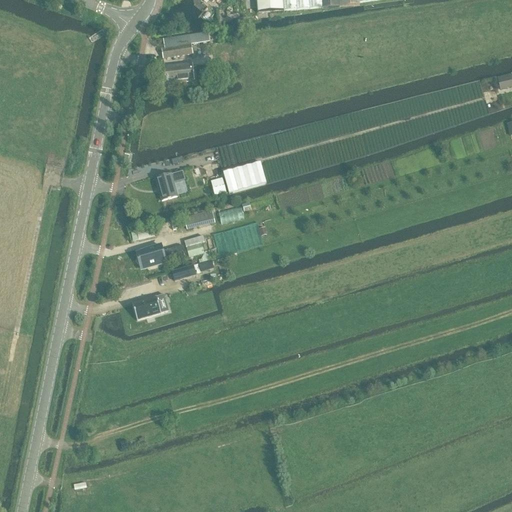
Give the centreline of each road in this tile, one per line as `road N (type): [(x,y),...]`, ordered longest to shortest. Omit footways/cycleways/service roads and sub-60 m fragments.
road 1 (tertiary): [(133,20),(113,59),(22,511)]
road 2 (track): [(214,229),(511,146)]
